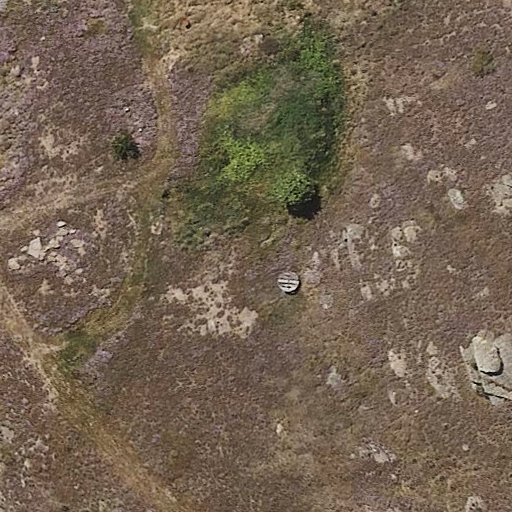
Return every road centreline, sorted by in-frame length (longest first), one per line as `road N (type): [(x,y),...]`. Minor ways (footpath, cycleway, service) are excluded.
road 1 (track): [(0,225),(99,175),(140,106),(130,0)]
road 2 (track): [(0,314),(35,370),(166,511)]
